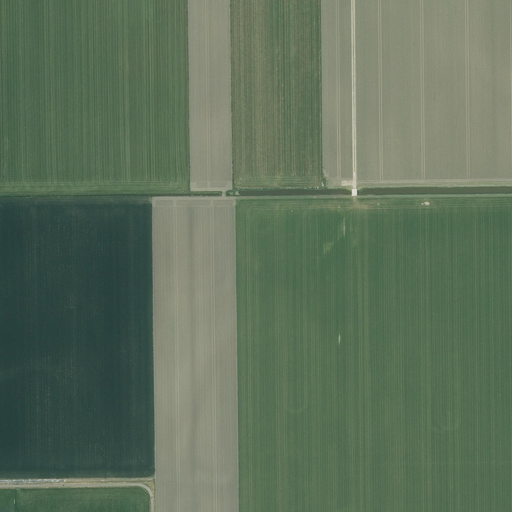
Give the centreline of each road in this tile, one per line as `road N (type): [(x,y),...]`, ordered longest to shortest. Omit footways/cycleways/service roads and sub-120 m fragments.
road 1 (track): [(352,0),(354,194)]
road 2 (track): [(0,481),(155,480)]
